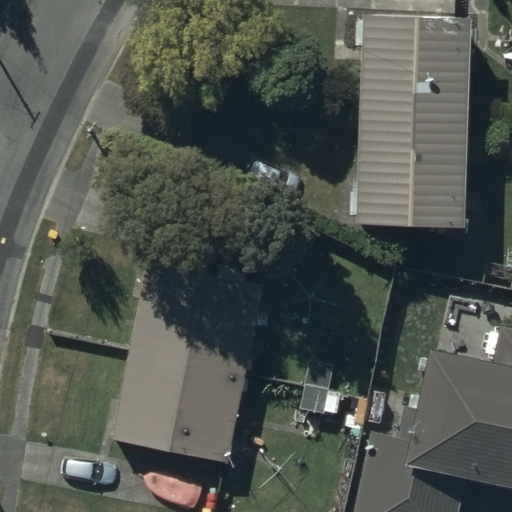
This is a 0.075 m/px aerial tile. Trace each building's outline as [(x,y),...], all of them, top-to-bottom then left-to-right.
[(374,26),(370,117),(471,130),(475,30),(374,26)] [(471,130),(370,117),(368,235),(469,237),(471,130)] [(155,271),(137,356),(251,379),(268,294),(155,271)] [(511,331),(502,329),(494,366),(429,352),(410,441),(370,433),(353,511),(461,511),(467,482),(511,491),(511,331)] [(251,379),(137,356),(118,448),(232,471),(251,379)] [(338,369),(310,363),(305,389),(300,414),(328,420),(333,396),(338,369)]
